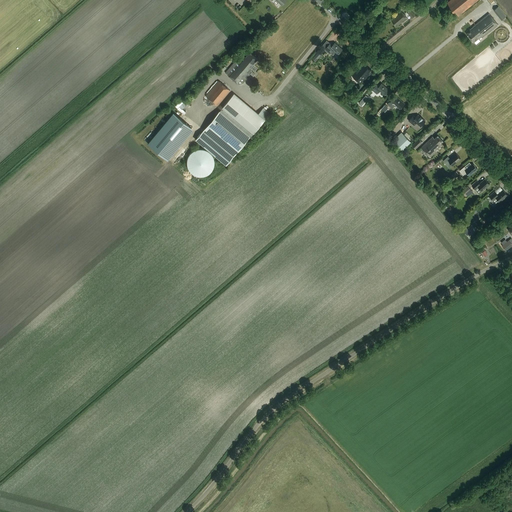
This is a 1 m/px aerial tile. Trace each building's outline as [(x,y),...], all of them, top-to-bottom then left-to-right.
[(458,16),(477,0),(450,0),(447,3),(458,16)] [(495,10),(502,20),(507,16),(499,6),(495,10)] [(412,18),(415,16),(410,10),(407,13),(412,18)] [(407,18),(401,12),(391,21),(396,25),(397,24),(398,25),(407,18)] [(473,42),(479,39),(480,40),(498,25),(489,14),(473,27),(470,30),(470,31),(467,34),(473,42)] [(333,45),(330,42),(324,50),(329,54),(333,50),(338,54),(342,49),(335,43),(333,45)] [(312,59),(316,62),(322,54),(319,51),(312,59)] [(225,73),(238,85),(248,73),(252,77),(254,74),(251,71),(250,70),(254,65),(253,64),(257,59),(250,52),(245,57),(244,56),(237,63),(235,61),(225,73)] [(371,70),(364,64),(360,68),(359,67),(351,76),(361,84),(370,73),(369,73),(371,70)] [(217,106),(230,91),(218,81),(205,96),(217,106)] [(377,94),(380,91),(384,95),(389,90),(381,83),(379,86),(377,84),(372,90),(377,94)] [(361,96),(369,87),(367,85),(359,94),(361,96)] [(264,120),(233,94),(222,108),(253,134),(264,120)] [(395,105),(400,109),(405,104),(397,97),(395,100),(393,98),(387,104),(389,106),(392,109),(395,105)] [(184,114),(186,112),(182,108),(186,104),(181,100),(175,106),(184,114)] [(233,157),(250,136),(219,111),(202,131),(233,157)] [(147,143),(167,160),(193,129),(173,113),(147,143)] [(409,121),(411,123),(414,126),(416,123),(420,127),(425,122),(418,115),(415,118),(412,116),(409,121)] [(394,140),(404,150),(412,141),(403,131),(394,140)] [(202,132),(195,140),(226,165),(233,157),(202,132)] [(443,141),(438,135),(435,139),(433,136),(421,148),(430,157),(438,150),(437,149),(441,145),(440,144),(443,141)] [(414,143),(412,145),(415,149),(421,144),(423,142),(419,139),(414,143)] [(196,176),(201,176),(206,175),(210,172),(213,168),(214,163),(214,158),(211,154),(207,151),(202,149),(197,149),(193,151),(189,155),(187,159),(187,164),(188,169),(191,173),(196,176)] [(461,159),(457,154),(451,159),(448,157),(443,161),(447,165),(450,162),(453,165),(461,159)] [(470,163),(465,166),(460,171),(464,175),(467,172),(470,175),(478,169),(474,164),(472,165),(470,163)] [(490,184),(485,179),(480,184),(477,181),(472,185),(476,189),(479,193),(482,191),(487,187),(488,187),(490,185),(490,184)] [(468,186),(463,190),(466,194),(471,190),(468,186)] [(508,195),(503,190),(498,195),(495,192),(490,196),(497,204),(500,202),(501,202),(505,198),(506,198),(508,196),(508,195)] [(464,232),(466,235),(467,236),(475,229),(473,227),(471,225),(464,232)] [(511,243),(509,240),(502,246),(502,247),(506,251),(509,249),(511,246),(511,243)]
